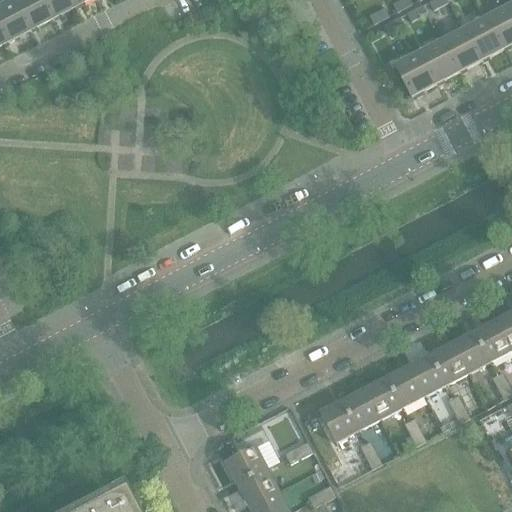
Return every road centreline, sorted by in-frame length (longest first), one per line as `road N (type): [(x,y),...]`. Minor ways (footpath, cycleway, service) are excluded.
road 1 (residential): [(162,442),(511,264)]
road 2 (tertiary): [(96,324),(405,165)]
road 3 (residential): [(320,0),(405,165)]
road 4 (residential): [(0,79),(155,0)]
road 5 (residential): [(162,442),(96,324)]
road 6 (tertiary): [(405,165),(511,108)]
